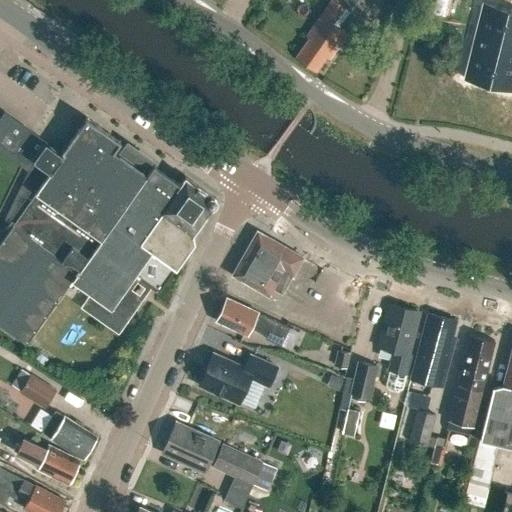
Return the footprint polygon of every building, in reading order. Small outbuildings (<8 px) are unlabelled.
[(331,0),(320,16),(305,37),(308,39),(295,57),(315,70),(325,57),(328,59),(346,34),(332,24),(345,7),(350,10),(357,0),(331,0)] [(469,50),(462,78),(499,88),(506,59),(511,60),(511,8),(495,5),(484,53),(469,50)] [(192,230),(207,209),(208,209),(215,199),(186,178),(181,185),(155,166),(148,175),(115,152),(122,143),(87,118),(63,153),(65,154),(64,156),(48,145),(49,144),(3,111),(0,115),(0,154),(26,173),(4,220),(12,226),(0,242),(0,324),(27,343),(71,281),(79,269),(94,280),(104,265),(128,283),(134,274),(158,291),(177,264),(181,264),(186,257),(184,253),(194,241),(192,230)] [(282,293),(303,257),(257,231),(232,274),(274,298),(278,291),(282,293)] [(124,289),(128,283),(104,265),(94,280),(79,269),(71,281),(89,293),(80,307),(118,334),(140,301),(124,289)] [(289,326),(226,297),(216,320),(246,334),(249,327),(266,334),(264,338),(280,345),(289,326)] [(412,331),(417,310),(391,304),(387,320),(384,320),(377,347),(392,350),(387,369),(389,370),(385,384),(388,388),(397,391),(402,388),(406,374),(407,374),(413,354),(408,353),(414,331),(412,331)] [(454,340),(451,336),(455,320),(427,313),(411,377),(442,385),(454,340)] [(473,426),(478,403),(494,340),(469,334),(448,420),(473,426)] [(488,406),(482,428),(479,439),(468,482),(488,487),(499,443),(511,446),(511,346),(502,384),(493,386),(488,406)] [(345,368),(349,353),(338,350),(333,365),(345,368)] [(201,371),(198,377),(200,382),(199,384),(240,403),(253,372),(272,380),(278,367),(250,355),(244,368),(213,353),(206,369),(201,371)] [(378,365),(358,360),(350,394),(370,398),(378,365)] [(21,369),(11,384),(45,405),(55,390),(21,369)] [(339,390),(343,378),(331,374),(329,381),(332,388),(339,390)] [(353,435),(358,411),(347,408),(342,432),(353,435)] [(436,438),(430,436),(436,414),(417,408),(408,440),(433,447),(436,438)] [(82,457),(96,436),(82,428),(84,425),(76,420),(74,423),(55,410),(43,432),(82,457)] [(259,487),(269,465),(223,445),(222,447),(218,445),(219,442),(176,423),(163,452),(206,471),(209,464),(259,487)] [(79,460),(47,446),(46,449),(22,438),(16,453),(39,464),(36,469),(50,477),(53,475),(68,483),(69,481),(71,482),(76,472),(74,471),(79,460)] [(322,479),(325,463),(307,460),(305,468),(308,469),(307,476),(322,479)] [(29,511),(59,511),(65,501),(35,485),(34,486),(0,467),(0,502),(4,505),(11,490),(27,499),(22,508),(29,511)] [(511,511),(511,492),(506,491),(500,511),(511,511)]
